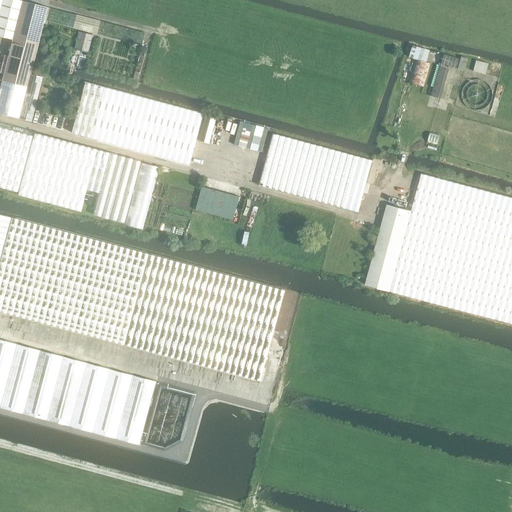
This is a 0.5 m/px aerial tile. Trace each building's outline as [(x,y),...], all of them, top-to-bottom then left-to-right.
[(0,0),(0,33),(12,37),(39,44),(48,8),(16,0),(0,0)] [(76,15),(73,28),(97,34),(101,22),(76,15)] [(80,31),(76,48),(88,51),(92,35),(80,31)] [(0,84),(0,113),(19,119),(31,74),(39,44),(12,37),(0,84)] [(412,45),(408,57),(415,59),(417,60),(420,48),(412,45)] [(420,48),(417,60),(426,62),(429,50),(420,48)] [(443,54),(440,64),(444,65),(456,68),(459,59),(443,54)] [(415,59),(408,83),(423,87),(430,64),(426,62),(417,60),(415,59)] [(476,61),(473,71),(485,74),(488,64),(476,61)] [(439,66),(431,96),(440,98),(448,69),(444,67),(440,66),(439,66)] [(31,74),(19,119),(31,122),(43,77),(31,74)] [(85,82),(71,133),(189,164),(203,114),(85,82)] [(208,143),(215,119),(205,117),(199,140),(208,143)] [(240,121),(234,144),(238,145),(244,123),(240,121)] [(252,125),(246,147),(250,148),(256,126),(252,125)] [(33,136),(0,127),(0,187),(18,193),(18,195),(80,211),(92,168),(104,171),(109,153),(34,133),(33,136)] [(264,128),(258,151),(262,152),(268,129),(264,128)] [(430,132),(428,142),(437,144),(440,135),(430,132)] [(372,161),(272,134),(259,185),(358,212),(372,161)] [(141,163),(123,225),(143,230),(160,168),(141,163)] [(511,198),(422,174),(411,211),(387,205),(366,285),(511,323),(511,198)] [(202,187),(195,210),(233,220),(239,197),(202,187)] [(0,214),(0,408),(139,445),(156,382),(0,340),(0,311),(259,381),(283,290),(136,251),(0,214)]
